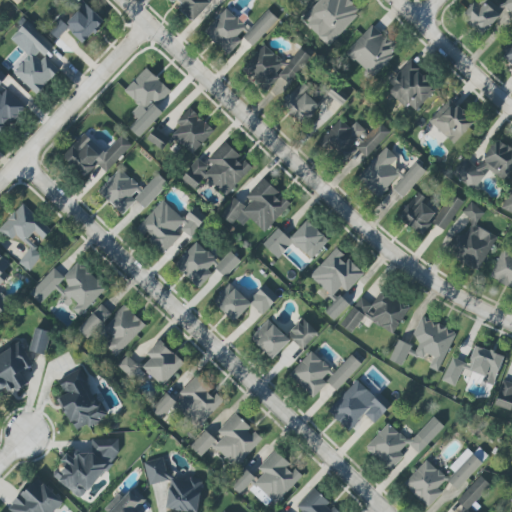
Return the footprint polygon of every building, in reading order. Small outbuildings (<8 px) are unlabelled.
[(169,0),(192,20),(209,2),(206,0),(169,0)] [(326,46),(360,13),(347,0),(319,0),(300,19),(326,46)] [(476,0),(462,15),(482,34),(503,11),(490,0),(476,0)] [(511,0),(505,0),(501,5),(511,15),(511,0)] [(49,31),(57,39),(66,29),(83,44),(103,21),(83,2),(64,23),(60,19),(49,31)] [(241,40),(238,38),(248,28),(225,8),(203,32),(227,55),(241,40)] [(278,19),(267,10),(242,37),(253,47),(278,19)] [(35,47),(44,56),(54,47),(26,22),(11,38),(29,54),(35,47)] [(345,53),(371,77),(398,49),(372,25),(345,53)] [(511,65),(511,44),(501,55),(511,65)] [(12,70),(34,94),(58,72),(36,48),(12,70)] [(414,113),(436,86),(407,62),(389,83),(393,86),(389,92),(414,113)] [(162,112),(156,107),(170,91),(145,68),(123,91),(138,105),(131,113),(136,119),(128,128),(138,138),(162,112)] [(0,132),(23,108),(0,85),(0,82),(5,78),(0,72),(0,132)] [(319,107),(305,93),(309,89),(302,82),(281,103),(303,124),(319,107)] [(341,106),(348,97),(333,86),(326,94),(341,106)] [(428,121),(453,145),(474,122),(449,99),(428,121)] [(213,131),(189,108),(175,122),(180,126),(171,136),(191,155),(213,131)] [(390,132),(379,122),(368,134),(355,122),(349,128),(339,119),(322,138),(346,160),(356,149),(366,158),(390,132)] [(153,129),(146,139),(161,149),(168,140),(153,129)] [(131,146),(121,135),(103,153),(84,134),(62,156),(83,177),(97,163),(105,172),(131,146)] [(473,190),(486,169),(504,181),(511,168),(511,150),(495,139),(477,167),(463,158),(451,176),(473,190)] [(198,158),(180,178),(193,190),(205,177),(225,196),(250,169),(238,157),(239,155),(224,142),(204,164),(198,158)] [(425,171),(414,162),(403,175),(391,165),(397,158),(384,147),(356,179),(380,199),(390,187),(403,198),(425,171)] [(157,174),(142,190),(119,168),(97,192),(122,215),(135,200),(144,209),(167,183),(157,174)] [(290,204),(263,178),(242,201),(236,196),(221,212),(239,230),(249,219),(263,232),(290,204)] [(511,191),(508,190),(501,210),(511,213),(511,191)] [(445,231),(463,202),(450,194),(433,224),(445,231)] [(436,210),(413,195),(397,220),(423,235),(431,221),(429,220),(436,210)] [(136,228),(164,253),(182,232),(188,238),(202,222),(189,210),(182,218),(161,200),(136,228)] [(495,236),(475,226),(483,210),(468,203),(462,215),(472,220),(464,237),(456,233),(447,253),(480,268),(495,236)] [(50,232),(23,204),(0,225),(0,230),(10,241),(16,235),(30,249),(18,261),(27,271),(43,256),(27,240),(34,233),(41,240),(50,232)] [(289,239),(277,228),(262,245),(277,259),(291,243),(309,260),(328,241),(306,220),(289,239)] [(225,278),(240,260),(229,251),(219,262),(195,241),(174,266),(198,287),(214,268),(225,278)] [(363,274),(336,247),(309,276),(331,297),(340,287),(346,292),(363,274)] [(511,286),(511,254),(500,250),(489,279),(511,286)] [(0,312),(9,303),(0,294),(0,280),(6,274),(3,271),(10,265),(0,255),(0,312)] [(72,310),(79,316),(106,288),(77,261),(62,277),(69,283),(62,290),(77,305),(72,310)] [(39,304),(64,278),(53,268),(29,293),(39,304)] [(250,304),(262,315),(278,298),(264,285),(248,302),(229,283),(212,302),(233,322),(250,304)] [(363,316),(392,334),(408,308),(380,290),(371,304),(359,297),(340,326),(352,334),(363,316)] [(349,305),(341,296),(325,312),(333,320),(349,305)] [(111,314),(100,304),(77,329),(87,339),(111,314)] [(113,338),(105,347),(116,357),(145,325),(123,305),(102,328),(113,338)] [(437,372),(455,332),(421,317),(412,337),(417,340),(411,354),(422,359),(425,353),(433,357),(428,368),(437,372)] [(303,350),(318,333),(301,318),(286,335),(303,350)] [(289,340),(267,320),(250,338),(272,359),(289,340)] [(45,355),(49,331),(34,328),(29,352),(45,355)] [(184,363),(159,340),(146,354),(150,358),(141,367),(162,386),(184,363)] [(401,366),(410,346),(397,340),(388,360),(401,366)] [(0,353),(0,391),(6,388),(9,394),(26,385),(20,372),(31,365),(19,343),(0,353)] [(450,357),(441,382),(455,386),(461,369),(483,376),(481,382),(493,386),(503,356),(474,346),(468,364),(450,357)] [(312,398),(327,383),(323,379),(331,371),(311,351),(288,374),(312,398)] [(336,391),(361,364),(350,354),(325,381),(336,391)] [(143,371),(126,356),(117,366),(133,381),(143,371)] [(57,381),(65,394),(57,400),(77,433),(106,415),(78,369),(57,381)] [(176,395),(182,401),(175,407),(196,428),(223,401),(215,393),(215,394),(195,375),(176,395)] [(375,398),(356,380),(327,411),(348,431),(364,414),(373,423),(391,405),(379,394),(375,398)] [(511,381),(498,382),(498,407),(511,407),(511,381)] [(151,410),(160,419),(176,403),(166,394),(151,410)] [(217,431),(223,437),(213,447),(235,467),(261,439),(251,429),(234,413),(217,431)] [(418,454),(443,427),(433,416),(408,442),(388,423),(365,447),(389,471),(403,456),(399,452),(407,443),(418,454)] [(215,440),(204,430),(189,447),(199,457),(215,440)] [(91,439),(92,453),(78,454),(73,450),(74,459),(66,453),(62,459),(62,470),(55,470),(51,476),(82,499),(111,460),(111,462),(118,453),(118,439),(91,439)] [(301,476),(291,466),(274,450),(257,469),(262,473),(253,484),(260,490),(255,495),(258,497),(262,493),(275,505),(301,476)] [(403,484),(428,507),(441,493),(437,488),(445,479),(456,490),(481,463),(468,450),(443,476),(426,459),(403,484)] [(149,485),(168,480),(162,457),(142,463),(149,485)] [(239,494),(254,478),(245,470),(230,486),(239,494)] [(186,511),(196,511),(202,482),(171,476),(165,508),(186,511)] [(466,510),(490,485),(479,476),(456,501),(466,510)] [(53,511),(63,502),(37,477),(7,508),(10,511),(53,511)] [(134,511),(133,511),(144,499),(132,488),(122,498),(118,494),(103,509),(105,511),(134,511)] [(338,511),(331,505),(313,488),(295,506),(301,511),(300,511),(338,511)]
